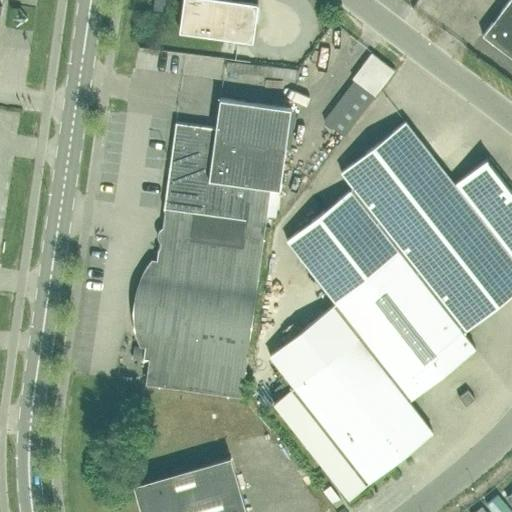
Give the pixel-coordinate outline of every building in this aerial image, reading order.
[(162,0),(153,0),(152,10),(161,11),(162,0)] [(257,3),(236,0),(182,0),(179,30),(252,40),(257,3)] [(444,26),(458,9),(447,0),(432,0),(425,9),(444,26)] [(511,0),(507,0),(481,35),(511,57),(511,0)] [(354,79),(323,120),(344,135),(393,70),(371,53),(353,77),(354,79)] [(175,122),(168,171),(162,214),(244,225),(249,185),(279,189),(290,107),(219,98),(215,127),(175,122)] [(335,302),(268,355),(293,387),(274,401),(349,497),(432,432),(407,401),(474,348),(462,333),(511,293),(511,187),(488,158),(456,183),(407,120),(342,171),(355,187),(286,241),(335,302)] [(194,220),(164,216),(145,357),(151,357),(147,384),(241,397),(264,230),(243,227),(241,245),(198,239),(192,232),(194,220)] [(245,511),(230,456),(133,484),(140,511),(245,511)]
